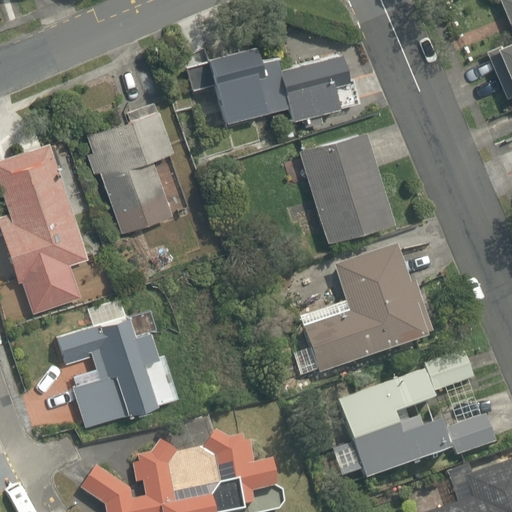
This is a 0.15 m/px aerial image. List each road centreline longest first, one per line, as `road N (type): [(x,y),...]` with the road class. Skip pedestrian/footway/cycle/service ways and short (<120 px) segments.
road 1 (residential): [(511,304),(382,0)]
road 2 (residential): [(0,62),(164,0)]
road 3 (residential): [(0,394),(50,511)]
